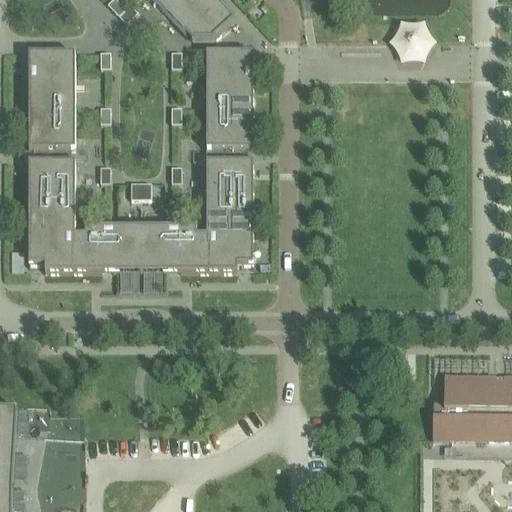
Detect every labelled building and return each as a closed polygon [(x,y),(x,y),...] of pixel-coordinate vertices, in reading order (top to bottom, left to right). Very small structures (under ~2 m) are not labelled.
[(149,0),(187,40),(193,47),(213,47),(236,26),(211,0),(149,0)] [(116,3),(112,7),(108,10),(119,22),(127,15),(116,3)] [(131,11),(120,22),(127,30),(138,19),(131,11)] [(398,65),(400,71),(406,69),(415,69),(421,70),(425,71),(426,66),(428,61),(432,57),(436,51),(434,48),(432,44),(429,39),(426,35),(424,31),(420,32),(415,32),(410,32),(406,31),(401,30),(399,34),(397,39),(394,42),(392,45),(388,50),(391,53),(394,57),(396,61),(398,65)] [(33,59),(30,59),(30,62),(30,75),(30,112),(30,113),(30,156),(34,156),(34,168),(30,168),(30,174),(30,272),(31,272),(31,270),(46,270),(46,279),(103,278),(117,278),(168,278),(181,278),(238,279),(238,270),(253,270),(253,272),(254,272),(254,177),(254,168),(250,168),(250,156),(254,156),(254,113),(254,76),(254,75),(254,59),(250,59),(208,59),(208,113),(208,156),(212,156),(212,168),(208,168),(208,241),(197,241),(197,233),(86,233),(86,241),(76,241),(76,168),(71,168),(72,156),(76,156),(76,113),(76,59),(33,59)] [(101,75),(111,75),(111,59),(101,59),(101,75)] [(172,75),(182,75),(182,59),(172,59),(172,75)] [(101,130),(111,130),(111,114),(101,114),(101,130)] [(172,114),(172,130),(182,130),(182,114),(172,114)] [(172,190),(182,190),(182,174),(172,173),(172,190)] [(101,174),(101,190),(111,190),(111,174),(101,174)] [(152,189),(132,189),(132,205),(152,206),(152,189)] [(434,423),(433,446),(511,446),(511,382),(445,382),(445,423),(434,423)] [(0,511),(12,511),(13,496),(16,438),(17,416),(12,415),(0,414),(0,511)]
